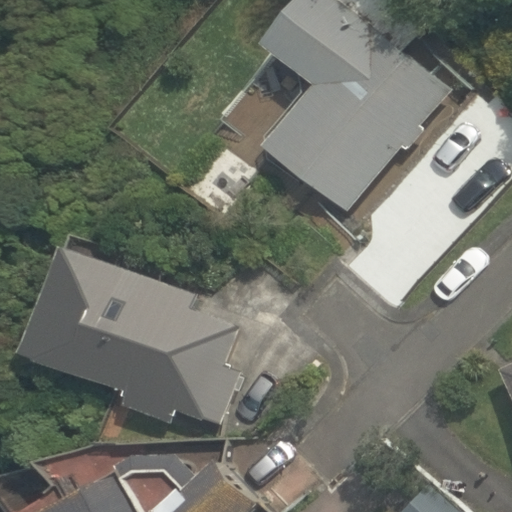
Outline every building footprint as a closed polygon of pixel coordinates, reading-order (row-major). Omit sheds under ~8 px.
[(289,150),(360,215),(415,150),(419,152),(437,131),(433,128),(464,92),(419,50),(439,26),(418,0),(336,0),(295,47),(342,89),(289,150)] [(511,177),(511,127),(474,94),(347,238),(410,293),(511,177)] [(210,313),(216,296),(98,251),(58,360),(147,393),(141,409),(190,428),(195,414),(236,429),(257,373),(243,368),(258,331),(210,313)] [(275,511),(280,508),(238,463),(217,483),(191,458),(147,459),(132,470),(136,475),(78,511),(275,511)] [(474,511),(443,486),(421,511),(474,511)]
